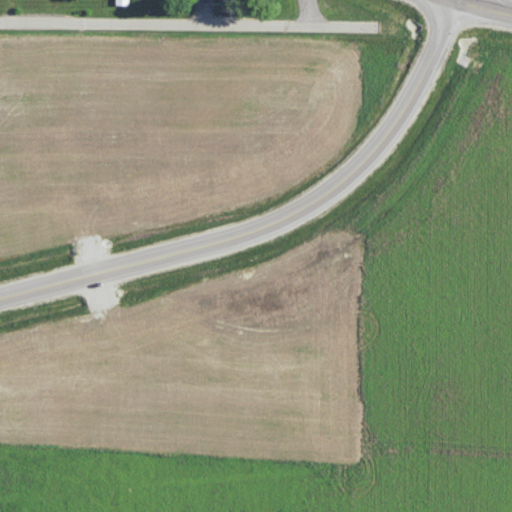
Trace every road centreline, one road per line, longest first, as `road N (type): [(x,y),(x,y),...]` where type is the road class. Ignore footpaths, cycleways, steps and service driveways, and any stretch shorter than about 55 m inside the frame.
road 1 (tertiary): [(0,302),(237,252),(322,219),(359,195),(413,136),(475,0)]
road 2 (residential): [(0,26),(380,27)]
